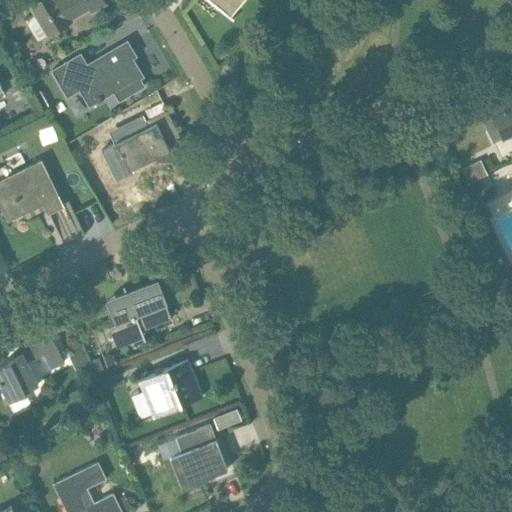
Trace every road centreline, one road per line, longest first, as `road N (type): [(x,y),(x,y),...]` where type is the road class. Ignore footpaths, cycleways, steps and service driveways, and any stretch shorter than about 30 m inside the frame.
road 1 (residential): [(236,511),(278,482),(283,436),(189,207)]
road 2 (unclassified): [(255,170),(511,47)]
road 3 (unclassified): [(0,298),(189,207)]
road 4 (residential): [(255,170),(153,0)]
